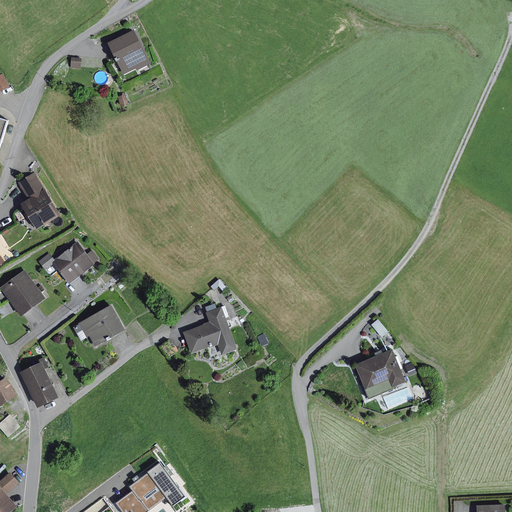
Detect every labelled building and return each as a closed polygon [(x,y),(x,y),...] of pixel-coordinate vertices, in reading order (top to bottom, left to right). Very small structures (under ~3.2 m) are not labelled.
[(133,30),(106,44),(122,75),(135,69),(136,71),(150,64),(133,30)] [(81,58),(71,57),(70,69),(80,69),(81,58)] [(3,74),(0,75),(0,91),(9,87),(3,74)] [(128,106),(125,95),(117,97),(120,108),(128,106)] [(0,150),(8,121),(0,118),(0,150)] [(27,199),(19,204),(35,231),(60,216),(34,173),(17,183),(27,199)] [(86,254),(76,242),(54,260),(49,253),(38,262),(45,271),(53,265),(67,284),(93,264),(99,259),(92,250),(86,254)] [(24,270),(0,287),(0,289),(19,317),(45,299),(24,270)] [(218,279),(210,287),(213,291),(218,286),(222,291),(226,288),(218,279)] [(160,298),(145,305),(148,310),(153,308),(153,309),(163,305),(160,298)] [(109,306),(78,324),(73,328),(80,341),(89,336),(94,346),(123,330),(109,306)] [(202,325),(182,333),(190,354),(218,344),(222,355),(236,350),(220,308),(205,313),(209,322),(202,324),(202,325)] [(264,334),(257,337),(261,346),(268,344),(264,334)] [(392,349),(353,365),(368,401),(393,390),(392,388),(405,382),(392,349)] [(40,362),(19,373),(36,408),(57,398),(40,362)] [(412,363),(405,366),(409,377),(416,373),(412,363)] [(0,406),(16,396),(4,378),(0,380),(0,406)] [(9,414),(0,422),(0,429),(7,438),(20,427),(9,414)] [(158,463),(145,472),(146,473),(128,487),(131,491),(114,504),(120,511),(128,511),(129,511),(145,511),(164,498),(171,506),(184,497),(158,463)] [(0,480),(0,511),(9,511),(16,507),(5,494),(18,483),(9,473),(0,480)]
